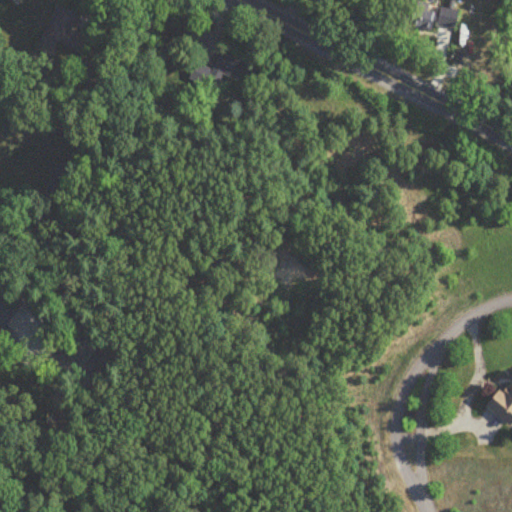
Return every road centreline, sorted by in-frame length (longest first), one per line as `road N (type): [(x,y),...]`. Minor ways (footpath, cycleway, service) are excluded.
road 1 (secondary): [(511,141),(235,0)]
road 2 (residential): [(511,303),(476,316),(424,375),(410,432),(429,511)]
